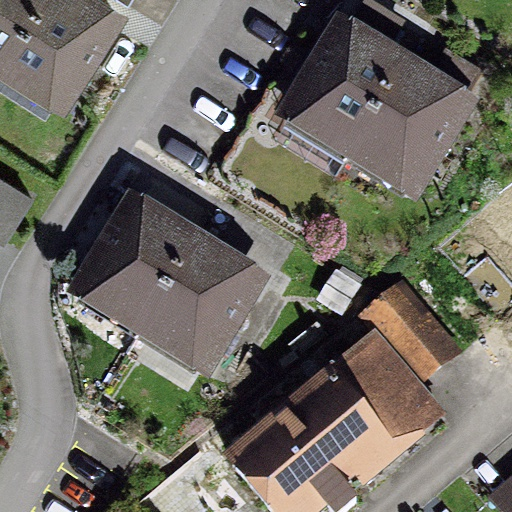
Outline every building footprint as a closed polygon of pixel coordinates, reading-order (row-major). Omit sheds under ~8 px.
[(114,10),(96,0),(36,0),(0,57),(60,95),(114,10)] [(0,0),(0,57),(36,0),(0,0)] [(334,178),(403,67),(344,30),(291,116),(348,151),(332,177),(334,178)] [(403,67),(334,178),(336,179),(351,153),(409,189),(463,104),(403,67)] [(33,197),(0,175),(0,240),(4,243),(33,197)] [(127,355),(196,244),(137,208),(84,293),(141,328),(125,354),(127,355)] [(196,244),(127,355),(128,356),(144,331),(202,366),(255,281),(196,244)] [(449,350),(403,294),(370,321),(416,376),(449,350)] [(376,345),(232,465),(271,511),(310,511),(321,503),(328,511),(344,511),(356,502),(333,475),(379,437),(389,450),(433,414),(376,345)] [(511,511),(511,494),(498,506),(503,511),(511,511)]
